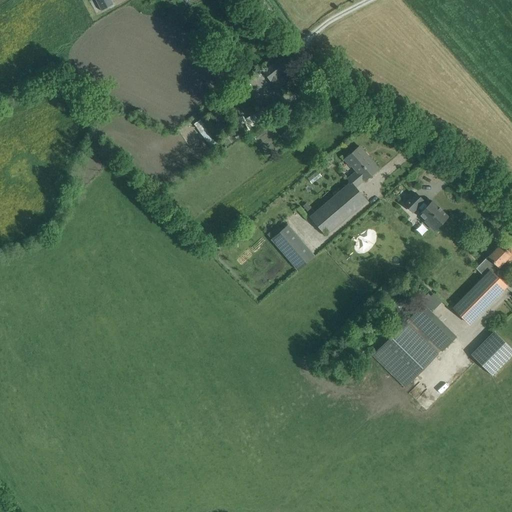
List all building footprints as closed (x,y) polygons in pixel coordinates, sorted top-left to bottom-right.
[(111,0),(95,0),(101,11),(114,4),(111,0)] [(283,56),(275,62),(263,72),(271,81),(277,89),(280,86),(281,87),(282,86),(282,85),(285,83),(279,75),(291,66),(283,56)] [(257,105),(254,107),(256,112),(243,120),(249,130),(281,110),(275,101),(260,110),(257,105)] [(199,120),(194,124),(201,134),(206,130),(199,120)] [(285,131),(280,135),(287,143),(292,140),(285,131)] [(359,146),(352,153),(344,159),(350,165),(351,164),(357,171),(347,179),(350,182),(355,187),(364,180),(365,180),(377,170),(364,155),(365,153),(359,146)] [(355,187),(350,182),(310,216),(325,235),(366,200),(355,187)] [(415,194),(404,204),(412,212),(417,207),(421,211),(417,214),(434,230),(448,217),(431,200),(426,205),(415,194)] [(286,225),(281,229),(277,225),(266,235),(296,269),(313,255),(286,225)] [(508,264),(511,260),(511,248),(511,247),(507,251),(501,245),(477,269),(482,276),(452,308),(468,324),(507,286),(493,272),(505,261),(508,264)] [(398,290),(388,294),(393,311),(404,307),(398,290)] [(457,336),(425,304),(406,323),(439,354),(457,336)] [(406,323),(373,356),(405,388),(439,354),(406,323)] [(482,346),(474,356),(496,374),(511,355),(511,343),(496,330),(485,343),(490,347),(485,354),(481,351),(484,347),(482,346)]
